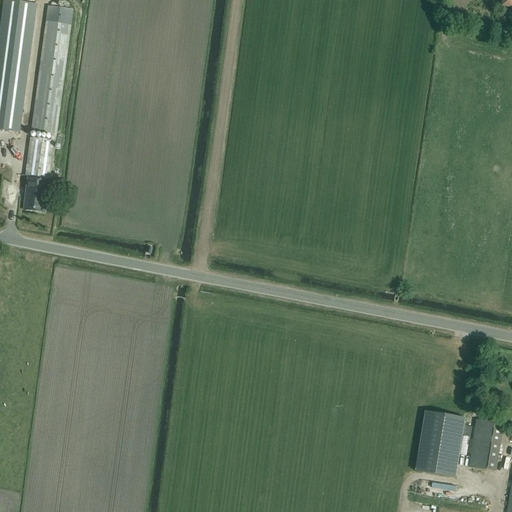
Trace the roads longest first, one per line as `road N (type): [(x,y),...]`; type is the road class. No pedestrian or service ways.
road 1 (unclassified): [(511,335),(0,237)]
road 2 (track): [(233,0),(198,276)]
